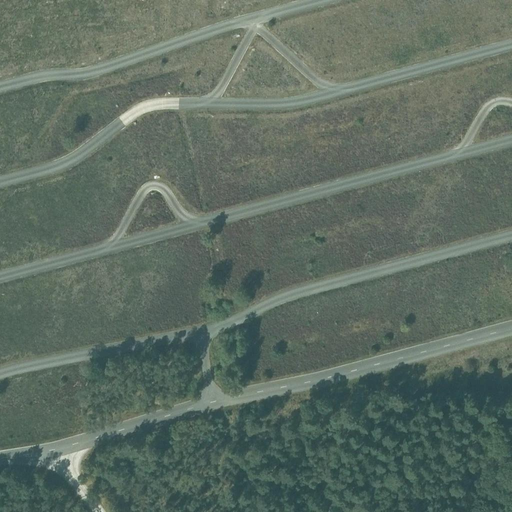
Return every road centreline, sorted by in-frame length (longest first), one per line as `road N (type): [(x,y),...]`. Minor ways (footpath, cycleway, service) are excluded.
road 1 (unknown): [(194,230),(461,154)]
road 2 (unknown): [(0,173),(81,147),(146,102),(219,96)]
road 3 (unknown): [(342,91),(511,47)]
road 4 (unknown): [(109,256),(145,197),(167,198),(194,230)]
road 5 (unknown): [(219,96),(342,91)]
